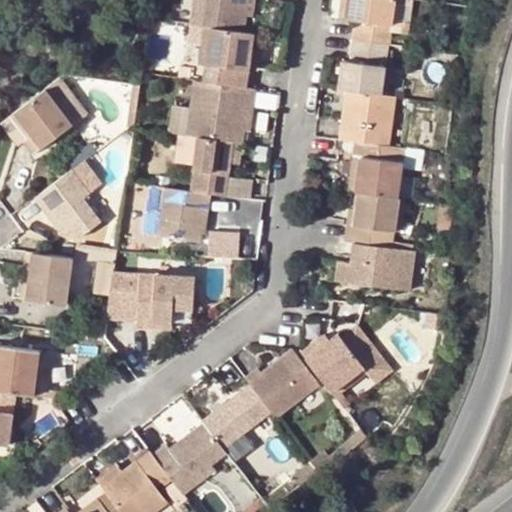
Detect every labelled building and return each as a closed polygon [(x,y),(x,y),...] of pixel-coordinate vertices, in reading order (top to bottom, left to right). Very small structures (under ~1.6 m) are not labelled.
[(246,31),(247,17),(249,0),(196,0),(194,25),(206,26),(246,31)] [(256,0),(249,0),(247,17),(253,18),(256,0)] [(347,0),(334,0),(333,16),(339,17),(345,18),(347,0)] [(347,0),(345,18),(356,19),(353,38),(389,44),(390,44),(393,25),(396,0),(347,0)] [(413,0),(396,0),(393,25),(402,27),(401,33),(409,34),(413,0)] [(203,42),(206,26),(194,25),(191,24),(188,43),(203,45),(203,42)] [(211,43),(207,62),(205,81),(247,88),(255,33),(246,31),(206,26),(203,42),(211,43)] [(350,60),(342,60),(338,88),(347,89),(382,94),(389,44),(353,38),(350,60)] [(201,62),(207,62),(211,43),(203,42),(203,45),(201,62)] [(35,152),(87,114),(60,77),(47,87),(17,109),(34,132),(26,138),(35,152)] [(242,142),(243,129),(246,107),(252,108),(255,88),(247,88),(205,81),(195,80),(192,108),(188,134),(197,136),(233,141),(242,142)] [(135,122),(141,84),(133,83),(126,126),(127,127),(135,122)] [(354,140),(390,145),(396,96),(382,94),(347,89),(340,138),(354,140)] [(173,132),(188,134),(192,108),(176,106),(173,132)] [(252,108),(246,107),(243,129),(249,129),(252,108)] [(34,132),(17,109),(10,114),(3,119),(20,142),(26,138),(34,132)] [(233,141),(197,136),(190,190),(212,194),(225,196),(230,163),(233,141)] [(358,172),(356,191),(359,191),(398,197),(402,167),(419,170),(421,150),(390,145),(354,140),(352,155),(360,156),(358,172)] [(233,141),(230,163),(239,164),(242,142),(233,141)] [(90,143),(61,164),(66,173),(81,162),(96,151),(90,143)] [(427,170),(430,151),(421,150),(419,170),(427,170)] [(350,172),(358,172),(360,156),(352,155),(350,172)] [(66,173),(84,198),(99,187),(81,162),(66,173)] [(348,190),(356,191),(358,172),(350,172),(348,190)] [(78,203),(84,198),(66,173),(35,196),(64,234),(74,228),(80,236),(95,225),(78,203)] [(144,232),(157,234),(164,187),(150,185),(144,232)] [(201,233),(204,210),(209,210),(212,194),(190,190),(164,187),(157,234),(200,241),(201,233)] [(359,191),(355,223),(352,242),(393,248),(401,197),(398,197),(359,191)] [(453,229),(453,205),(442,204),(439,227),(453,229)] [(207,233),(209,210),(204,210),(201,233),(207,233)] [(352,242),(355,223),(349,222),(346,241),(352,242)] [(99,259),(102,246),(78,242),(76,256),(99,259)] [(336,258),(336,260),(334,279),(409,292),(416,251),(393,248),(352,242),(350,260),(338,259),(336,258)] [(113,261),(115,247),(102,245),(102,246),(99,259),(113,261)] [(30,267),(26,297),(65,303),(72,255),(25,249),(23,265),(30,267)] [(207,263),(207,255),(198,255),(198,263),(207,263)] [(19,296),(26,297),(30,267),(23,265),(19,296)] [(174,321),(175,307),(195,309),(197,276),(115,271),(108,319),(138,320),(174,321)] [(174,328),(174,321),(138,320),(138,327),(174,328)] [(393,368),(356,321),(339,335),(363,367),(375,383),(393,368)] [(324,332),(313,341),(319,348),(330,339),(324,332)] [(319,348),(313,341),(300,351),(300,352),(323,382),(330,392),(363,367),(339,335),(337,333),(330,339),(319,348)] [(0,390),(19,393),(36,395),(42,351),(0,345),(0,390)] [(61,391),(48,389),(52,353),(42,351),(36,395),(44,396),(53,398),(61,391)] [(267,374),(260,367),(246,377),(252,384),(273,412),(276,417),(323,382),(300,352),(267,374)] [(223,445),(226,448),(273,412),(252,384),(204,420),(223,445)] [(0,443),(11,445),(19,393),(0,390),(0,443)] [(168,446),(204,420),(196,409),(162,435),(164,438),(162,439),(165,443),(168,446)] [(168,446),(165,443),(151,453),(169,475),(180,489),(214,464),(210,457),(223,445),(204,420),(168,446)] [(132,462),(121,471),(101,486),(121,511),(151,511),(166,501),(154,486),(169,475),(151,453),(149,450),(132,462)] [(101,486),(121,471),(116,464),(96,479),(101,486)] [(88,511),(69,511),(65,507),(59,511),(107,511),(96,497),(84,506),(88,511)]
